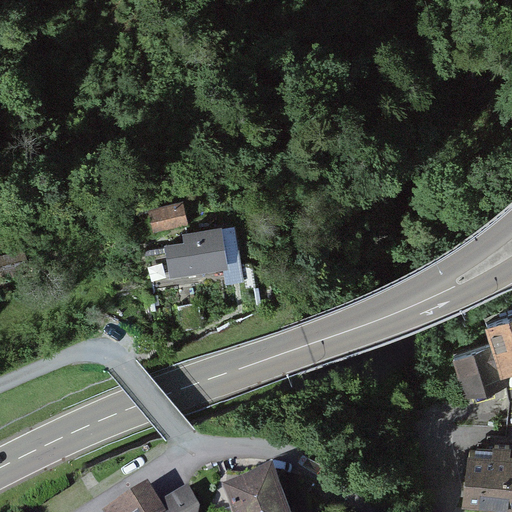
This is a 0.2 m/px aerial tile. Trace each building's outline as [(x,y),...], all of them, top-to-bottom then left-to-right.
[(155,220),(192,214),(187,188),(151,194),(155,220)] [(183,247),(163,250),(169,283),(225,274),(228,288),(244,285),(235,230),(182,238),(183,247)] [(511,307),(485,315),(492,340),(502,372),(511,369),(511,307)] [(505,383),(492,340),(452,352),(465,395),(505,383)] [(511,452),(466,448),(460,499),(511,504),(511,452)] [(286,511),(271,471),(220,490),(228,511),(286,511)] [(150,486),(108,511),(203,511),(191,493),(165,510),(150,486)]
